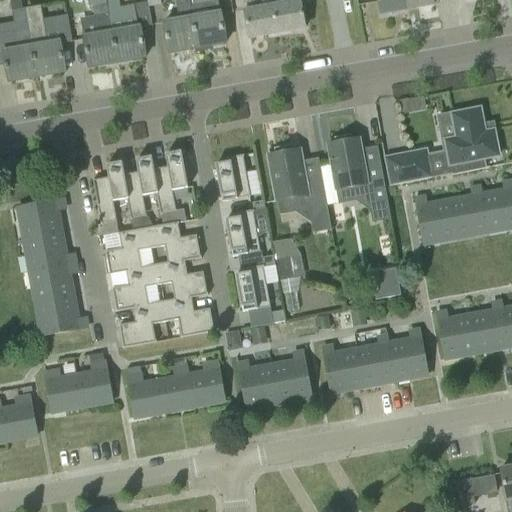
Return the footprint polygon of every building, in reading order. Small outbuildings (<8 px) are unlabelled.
[(10,0),(16,31),(0,33),(0,34),(9,84),(37,78),(25,10),(23,10),(20,0),(10,0)] [(118,63),(106,2),(106,0),(89,0),(90,6),(94,6),(96,18),(81,20),(84,38),(89,68),(118,63)] [(106,0),(118,63),(146,58),(140,28),(151,26),(148,8),(149,8),(148,4),(147,4),(121,9),(118,0),(106,0)] [(159,0),(146,0),(147,4),(148,4),(149,8),(161,6),(159,0)] [(164,23),(170,54),(198,48),(189,0),(176,0),(180,21),(164,23)] [(189,0),(198,48),(226,43),(221,13),(218,0),(189,0)] [(243,0),(250,39),(278,34),(272,6),(272,7),(270,0),(243,0)] [(270,0),(272,7),(272,6),(278,34),(305,29),(300,1),(299,0),(270,0)] [(378,0),(381,15),(407,10),(405,0),(378,0)] [(405,0),(407,10),(433,5),(432,0),(405,0)] [(25,10),(37,78),(66,73),(60,41),(59,41),(59,42),(47,44),(40,7),(25,10)] [(422,98),(398,101),(399,111),(423,108),(422,98)] [(425,151),(383,159),(389,186),(451,175),(451,176),(484,170),(482,161),(499,157),(494,133),(485,135),(480,110),(453,115),(458,138),(445,141),(447,153),(426,157),(425,151)] [(337,143),(328,145),(336,184),(337,191),(337,192),(365,187),(370,212),(372,222),(390,219),(391,219),(385,187),(381,165),(380,165),(365,168),(360,139),(351,141),(351,137),(336,139),(337,143)] [(277,154),(269,156),(273,176),(277,202),(306,197),(311,224),(313,234),(332,231),(327,207),(322,179),(322,175),(321,176),(306,178),(300,150),(292,152),(291,148),(276,150),(277,154)] [(168,168),(154,171),(159,194),(157,194),(160,215),(161,218),(177,216),(176,211),(172,191),(188,189),(182,153),(166,156),(168,168)] [(216,165),(223,203),(251,197),(243,158),(244,158),(244,156),(227,159),(228,161),(229,160),(229,163),(216,165)] [(139,173),(125,176),(129,199),(127,199),(131,220),(133,220),(132,219),(146,217),(143,197),(157,194),(159,194),(154,171),(152,158),(136,161),(139,173)] [(95,180),(93,181),(101,226),(103,226),(103,224),(117,222),(113,202),(127,199),(129,199),(125,176),(122,163),(107,166),(109,179),(95,181),(95,180)] [(481,188),(480,188),(489,233),(511,228),(511,182),(503,184),(504,192),(482,196),(481,188)] [(473,198),(450,202),(457,239),(489,233),(480,188),(471,190),(473,198)] [(426,198),(416,200),(424,245),(457,239),(450,202),(428,206),(426,198)] [(22,225),(25,241),(62,234),(58,212),(65,210),(63,200),(19,209),(22,225)] [(265,209),(264,201),(253,203),(254,211),(265,209)] [(226,220),(233,258),(261,253),(253,213),(254,213),(254,211),(237,214),(238,216),(239,216),(239,218),(226,220)] [(133,220),(131,220),(133,232),(149,229),(154,228),(148,216),(146,217),(132,219),(133,220)] [(177,216),(161,218),(163,226),(178,224),(177,216)] [(154,228),(149,229),(152,249),(165,247),(168,264),(168,265),(185,262),(202,259),(201,257),(197,236),(181,239),(178,225),(179,225),(179,223),(178,224),(163,226),(154,228)] [(122,250),(106,253),(110,274),(109,274),(110,276),(126,273),(143,270),(142,268),(139,252),(152,249),(149,229),(133,232),(118,234),(119,236),(120,236),(122,250)] [(25,241),(31,273),(75,264),(73,255),(66,257),(62,234),(25,241)] [(262,258),(264,266),(275,264),(274,256),(262,258)] [(290,258),(277,260),(280,281),(293,279),(290,258)] [(168,264),(155,266),(159,286),(172,284),(175,302),(192,299),(208,296),(208,294),(207,294),(203,273),(188,276),(185,262),(168,265),(168,264)] [(31,273),(37,305),(73,298),(69,275),(77,274),(75,264),(31,273)] [(113,290),(117,311),(116,311),(116,312),(133,309),(149,307),(146,289),(159,286),(155,266),(142,268),(143,270),(126,273),(127,276),(129,287),(113,290)] [(236,275),(243,313),(271,308),(264,268),(265,268),(264,266),(247,269),(248,271),(249,271),(249,273),(236,275)] [(396,269),(378,272),(380,284),(383,299),(401,296),(396,269)] [(37,305),(43,337),(87,329),(85,319),(78,320),(73,298),(37,305)] [(181,337),(181,339),(215,333),(215,331),(214,331),(210,310),(194,313),(192,299),(175,302),(163,304),(166,323),(179,320),(182,337),(181,337)] [(494,313),(471,317),(478,354),(510,348),(501,303),(492,305),(494,313)] [(502,303),(501,303),(510,348),(511,347),(511,309),(503,311),(502,303)] [(122,348),(123,349),(157,343),(157,341),(156,342),(153,325),(166,323),(163,304),(149,307),(133,309),(136,323),(120,326),(123,347),(122,348)] [(365,310),(351,312),(354,328),(367,325),(365,310)] [(284,311),(271,314),(273,324),(286,322),(284,311)] [(447,313),(437,315),(445,360),(478,354),(471,317),(448,321),(447,313)] [(328,317),(314,319),(316,332),(330,330),(328,317)] [(264,328),(251,331),(254,346),(268,343),(264,328)] [(388,337),(387,337),(396,382),(428,376),(420,331),(410,333),(411,341),(390,345),(388,337)] [(167,333),(160,334),(161,342),(169,340),(167,333)] [(379,347),(357,351),(364,388),(396,382),(387,337),(378,339),(379,347)] [(333,348),(323,350),(332,394),(364,388),(357,351),(334,356),(333,348)] [(295,363),(272,367),(279,404),(312,398),(303,353),(294,355),(295,363)] [(77,377),(82,408),(113,402),(105,363),(91,366),(93,374),(77,377)] [(187,368),(195,408),(225,402),(217,363),(203,366),(205,374),(189,377),(188,368),(187,368)] [(248,364),(238,366),(247,410),(279,404),(272,367),(250,371),(248,364)] [(160,382),(165,413),(195,408),(187,368),(174,371),(176,379),(160,382)] [(45,374),(52,413),(82,408),(77,377),(61,380),(59,372),(45,374)] [(128,379),(135,419),(165,413),(160,382),(144,385),(142,377),(128,379)] [(0,402),(0,405),(7,442),(37,436),(30,397),(16,400),(17,408),(2,411),(0,403),(0,402)] [(511,511),(511,467),(501,470),(508,511),(511,511)] [(471,480),(452,483),(464,507),(476,504),(471,480)]
